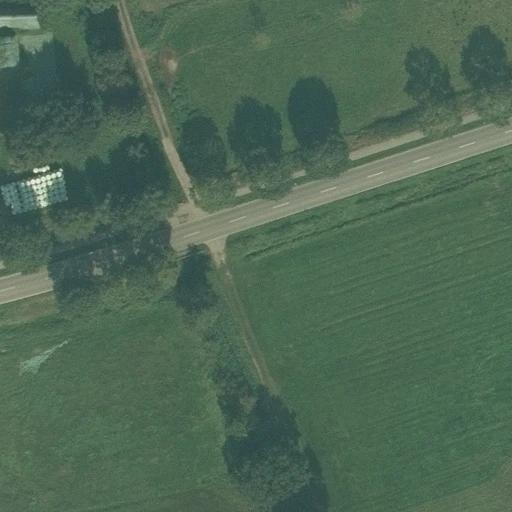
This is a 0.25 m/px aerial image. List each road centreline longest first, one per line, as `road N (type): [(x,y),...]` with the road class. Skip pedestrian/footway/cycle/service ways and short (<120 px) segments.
road 1 (secondary): [(511,131),(0,291)]
road 2 (track): [(129,0),(148,74),(212,229)]
